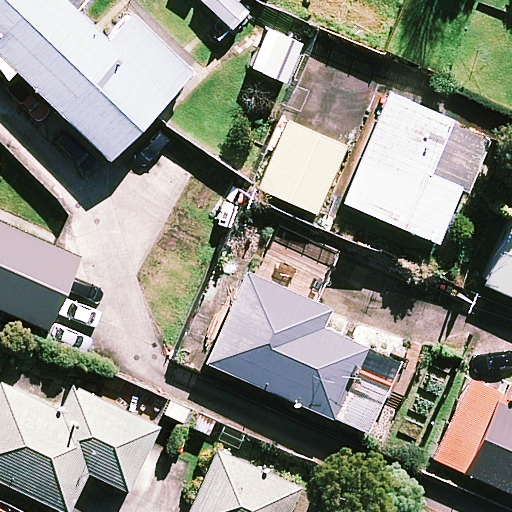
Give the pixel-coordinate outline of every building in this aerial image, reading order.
[(0,0),(0,72),(3,75),(11,67),(103,155),(187,67),(129,12),(104,38),(73,8),(80,0),(0,0)] [(246,6),(238,0),(201,0),(200,3),(231,27),(246,6)] [(485,134),(387,92),(341,199),(431,238),(455,182),(462,185),(485,134)] [(341,144),(284,120),(256,186),(312,211),(341,144)] [(511,213),(509,212),(479,280),(511,294),(511,213)] [(75,252),(0,218),(0,306),(42,326),(75,252)] [(251,273),(241,269),(203,361),(326,413),(328,414),(363,430),(388,376),(352,359),(361,338),(316,319),(322,304),(313,300),(251,273)] [(124,487),(152,425),(23,365),(14,385),(0,378),(0,479),(65,510),(83,469),(124,487)] [(511,384),(498,378),(459,469),(511,492),(511,384)] [(294,484),(212,448),(184,511),(281,511),(294,484)]
